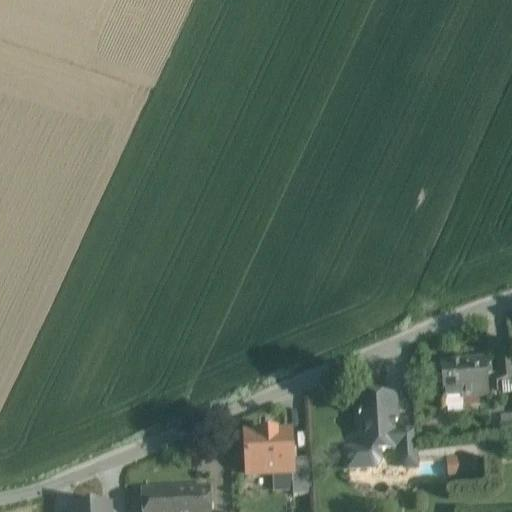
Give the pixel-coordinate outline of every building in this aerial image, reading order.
[(511,356),(493,358),(496,383),(511,381),(511,356)] [(445,401),(445,395),(460,394),(461,400),(487,398),(484,365),(440,368),(443,402),(445,401)] [(462,408),(461,400),(460,394),(445,395),(445,401),(443,402),(443,409),(462,408)] [(358,451),(356,452),(354,453),(346,453),(347,472),(372,471),(374,470),(376,469),(377,467),(378,466),(379,464),(379,463),(379,461),(379,453),(398,452),(399,452),(398,435),(397,431),(395,431),(394,423),(397,423),(395,398),(384,399),(381,396),(368,397),(365,400),(358,400),(359,417),(358,417),(358,420),(359,420),(361,445),(361,447),(360,448),(359,450),(358,451)] [(413,434),(398,435),(399,452),(398,452),(399,463),(415,462),(413,434)] [(290,435),(244,437),(246,477),(291,474),(292,474),(292,462),(290,435)] [(472,475),(470,455),(445,458),(447,478),(472,475)] [(309,461),(292,462),(292,474),(291,474),(292,498),(311,497),(311,496),(309,462),(309,461)] [(212,511),(211,492),(169,495),(170,511),(212,511)] [(170,511),(169,495),(143,497),(144,511),(170,511)]
